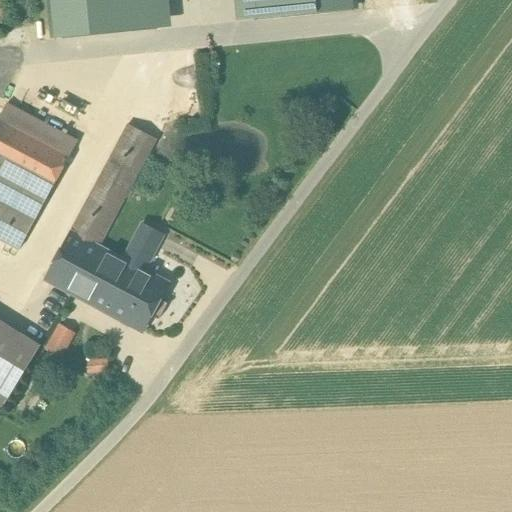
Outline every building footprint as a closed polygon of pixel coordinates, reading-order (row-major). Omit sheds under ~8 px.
[(51,0),(55,38),(154,29),(151,0),(51,0)] [(168,0),(151,0),(154,29),(171,28),(168,0)] [(256,19),(253,0),(235,0),(238,21),(256,19)] [(353,0),(253,0),(256,19),(354,10),(353,0)] [(78,141),(7,103),(0,117),(0,164),(51,191),(78,141)] [(128,124),(46,279),(104,310),(117,286),(100,277),(112,255),(99,248),(157,139),(128,124)] [(51,191),(0,164),(0,238),(20,249),(51,191)] [(164,234),(143,223),(136,237),(157,248),(164,234)] [(136,237),(124,261),(112,255),(100,277),(117,286),(104,310),(143,331),(152,316),(159,320),(168,304),(160,300),(169,284),(144,271),(157,248),(136,237)] [(0,321),(0,391),(8,397),(40,346),(0,321)] [(49,344),(71,344),(71,327),(49,326),(49,344)] [(0,410),(8,397),(0,391),(0,410)]
